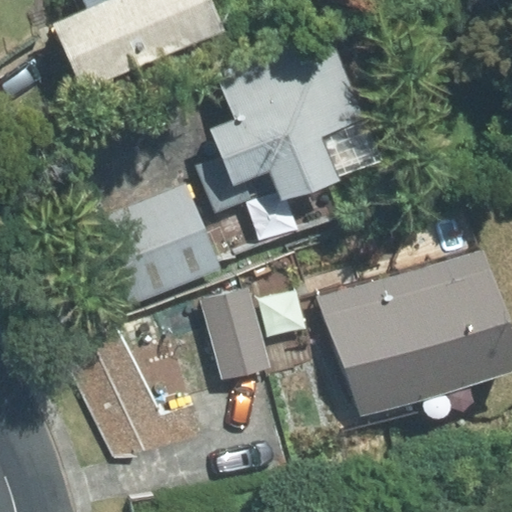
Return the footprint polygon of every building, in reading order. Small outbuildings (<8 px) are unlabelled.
[(70,0),(71,0),(35,14),(61,78),(201,19),(193,0),(70,0)] [(211,205),(361,146),(311,19),(202,63),(218,103),(189,115),(204,154),(192,158),(211,205)] [(118,291),(208,253),(176,178),(86,216),(118,291)] [(360,398),(503,348),(468,249),(325,298),(360,398)] [(259,360),(240,289),(194,301),(213,373),(259,360)] [(138,363),(110,310),(54,339),(109,445),(187,405),(160,352),(138,363)]
